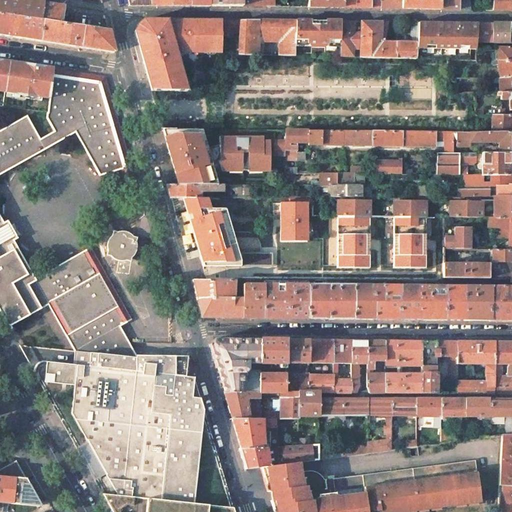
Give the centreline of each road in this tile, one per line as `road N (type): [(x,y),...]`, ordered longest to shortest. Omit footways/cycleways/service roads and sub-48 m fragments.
road 1 (residential): [(117,13),(511,17)]
road 2 (residential): [(511,333),(194,332)]
road 3 (residential): [(194,332),(131,79)]
road 4 (residential): [(247,511),(194,332)]
